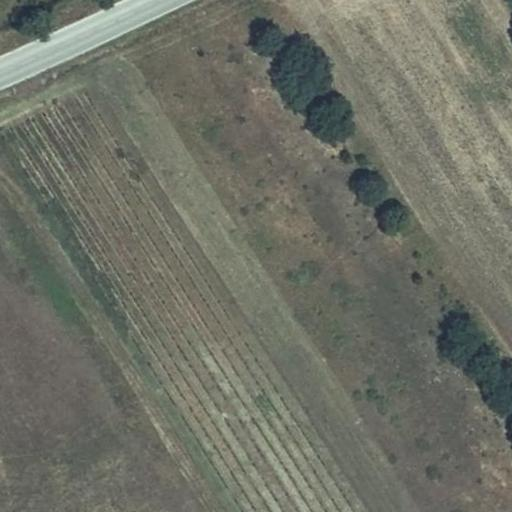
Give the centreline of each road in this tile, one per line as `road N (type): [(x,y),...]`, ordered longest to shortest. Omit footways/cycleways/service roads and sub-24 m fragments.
road 1 (track): [(0,161),(215,511)]
road 2 (unclassified): [(0,69),(150,0)]
